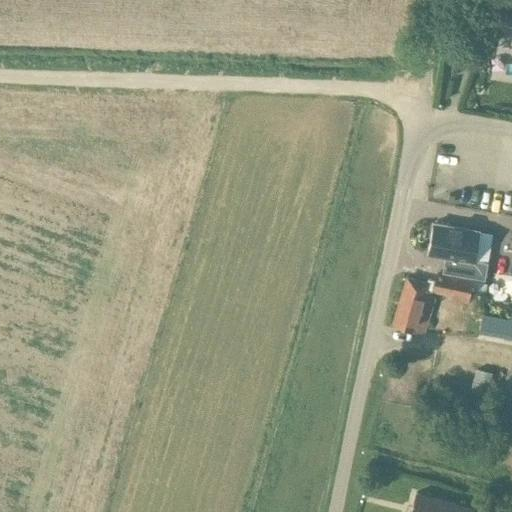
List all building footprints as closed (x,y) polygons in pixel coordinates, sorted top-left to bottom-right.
[(511,18),(511,4),(502,10),(501,16),(511,18)] [(478,230),(433,222),(427,252),(445,255),(444,261),(450,263),(449,272),(484,279),(487,261),(474,259),(478,230)] [(392,322),(423,332),(434,298),(428,296),(430,290),(451,294),(450,298),(466,301),(470,282),(436,275),(434,281),(428,279),(427,283),(406,276),(392,322)] [(511,318),(482,313),(478,332),(511,338),(511,318)] [(416,492),(409,511),(470,511),(472,509),(416,492)]
